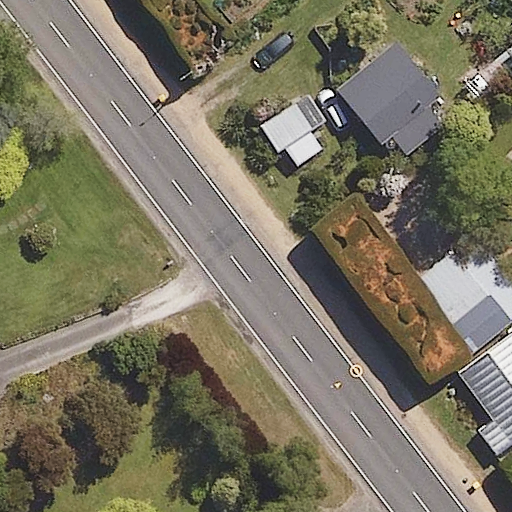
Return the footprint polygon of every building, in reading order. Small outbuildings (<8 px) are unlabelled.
[(452,118),(393,46),(336,93),(394,165),(452,118)] [(511,102),(511,51),(510,50),(480,74),(506,107),(511,102)] [(320,151),(293,108),(261,128),(287,171),(320,151)] [(511,287),(476,237),(416,280),(468,352),(511,320),(511,287)] [(511,443),(511,335),(511,334),(442,387),(495,456),(511,443)]
